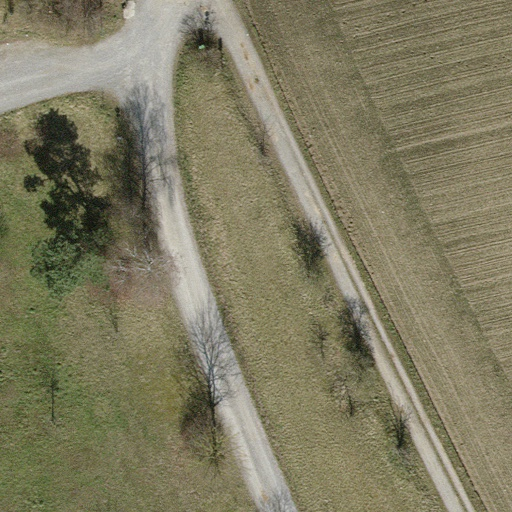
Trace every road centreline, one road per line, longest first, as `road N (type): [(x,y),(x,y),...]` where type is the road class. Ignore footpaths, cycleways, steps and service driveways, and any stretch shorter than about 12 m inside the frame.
road 1 (track): [(212,0),(463,511)]
road 2 (track): [(281,511),(243,427),(167,198),(154,119),(154,50),(169,0)]
road 3 (track): [(0,93),(73,64),(154,50)]
